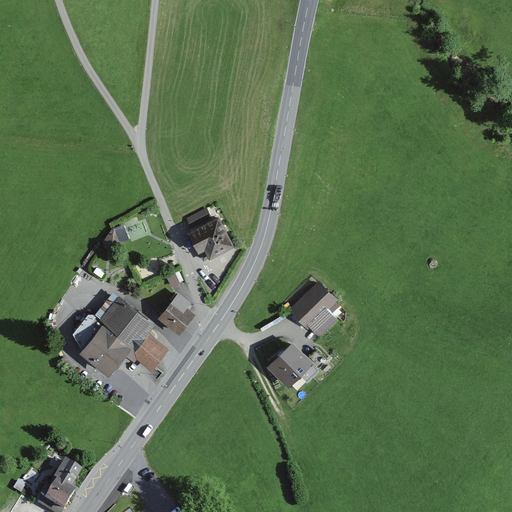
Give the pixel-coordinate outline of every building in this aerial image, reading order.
[(212,217),(207,208),(187,219),(191,227),(212,217)] [(219,216),(188,233),(199,253),(200,253),(204,261),(209,258),(209,260),(235,246),(219,216)] [(129,240),(124,225),(113,229),(103,242),(105,250),(129,240)] [(97,268),(94,272),(101,277),(105,273),(97,268)] [(184,281),(179,272),(167,278),(172,287),(184,281)] [(319,280),(290,310),(309,329),(310,328),(328,310),(332,314),(340,305),(336,302),(339,299),(319,280)] [(191,302),(178,292),(158,317),(180,334),(195,314),(187,308),(191,302)] [(115,293),(97,315),(101,318),(119,297),(115,293)] [(155,324),(119,297),(101,318),(97,315),(88,314),(73,334),(83,349),(79,353),(110,376),(126,355),(135,362),(137,359),(152,372),(169,350),(149,334),(155,324)] [(338,320),(332,314),(328,310),(310,328),(320,337),(338,320)] [(309,359),(292,342),(267,366),(288,388),(301,376),(307,381),(319,369),(309,359)] [(316,350),(309,359),(319,369),(327,360),(316,350)] [(55,480),(57,482),(72,490),(83,472),(66,461),(55,480)] [(19,480),(14,489),(22,494),(27,485),(19,480)] [(72,490),(57,482),(51,493),(46,490),(38,504),(52,511),(62,511),(74,492),(72,490)] [(129,485),(124,492),(128,494),(133,487),(129,485)]
